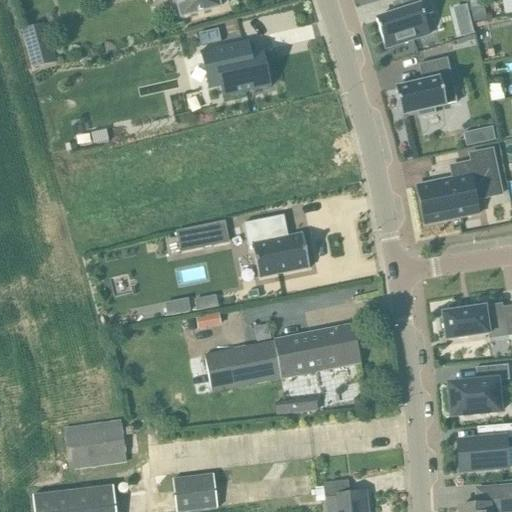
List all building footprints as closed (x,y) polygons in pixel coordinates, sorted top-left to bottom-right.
[(177,0),(183,18),(222,8),(219,0),(177,0)] [(428,0),(400,0),(404,11),(376,20),(386,49),(430,35),(424,16),(433,13),(428,0)] [(21,31),(32,71),(56,65),(46,25),(21,31)] [(221,42),(218,30),(199,34),(201,47),(221,42)] [(248,41),(200,52),(200,55),(204,54),(211,86),(208,87),(208,90),(220,87),(223,86),(225,96),(222,96),(222,99),(271,87),(271,85),(268,86),(260,54),(264,53),(263,51),(251,53),(248,54),(246,44),(249,44),(248,41)] [(423,83),(395,89),(402,117),(418,113),(419,117),(436,113),(435,109),(446,106),(446,105),(457,103),(447,59),(419,66),(423,83)] [(276,125),(273,126),(272,126),(271,122),(270,122),(271,127),(258,130),(234,136),(241,165),(254,162),(255,168),(251,169),(257,192),(287,184),(281,161),(275,163),(273,157),(284,154),(276,125)] [(492,128),(484,130),(487,143),(495,141),(492,128)] [(479,215),(476,202),(474,193),(500,187),(492,151),(470,155),(472,163),(451,167),(453,179),(417,187),(425,226),(479,215)] [(62,179),(73,218),(89,213),(78,174),(62,179)] [(284,216),(243,224),(249,253),(253,252),(259,279),(309,269),(303,235),(288,238),(284,238),(283,231),(287,231),(284,216)] [(182,253),(230,244),(226,224),(178,233),(182,253)] [(218,305),(216,298),(195,302),(196,309),(197,312),(218,307),(218,305)] [(186,300),(165,304),(168,315),(188,311),(186,300)] [(443,320),(440,320),(442,336),(445,336),(446,341),(490,335),(487,321),(506,318),(509,336),(511,335),(511,307),(502,309),(501,305),(442,314),(443,320)] [(214,395),(303,377),(362,365),(354,326),(295,338),(206,355),(214,395)] [(257,342),(270,339),(267,327),(254,329),(257,342)] [(476,381),(449,384),(452,416),(499,412),(496,381),(508,380),(507,364),(475,367),(476,381)] [(120,421),(64,429),(70,470),(126,462),(120,421)] [(478,440),(458,442),(460,473),(508,469),(506,439),(511,438),(511,425),(477,428),(478,440)] [(176,511),(187,511),(217,509),(214,475),(173,480),(176,511)] [(511,511),(511,487),(500,489),(501,506),(501,511),(511,511)] [(35,511),(116,511),(114,488),(33,498),(35,511)] [(368,511),(366,495),(350,496),(336,498),(337,511),(368,511)]
